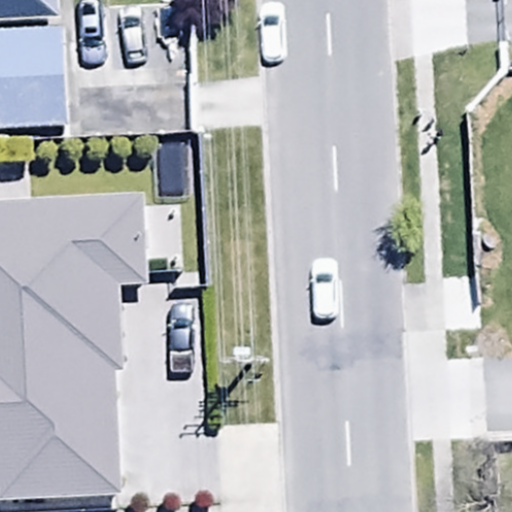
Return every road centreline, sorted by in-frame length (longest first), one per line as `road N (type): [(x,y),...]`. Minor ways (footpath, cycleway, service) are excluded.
road 1 (tertiary): [(332,0),(356,403)]
road 2 (residential): [(356,403),(511,395)]
